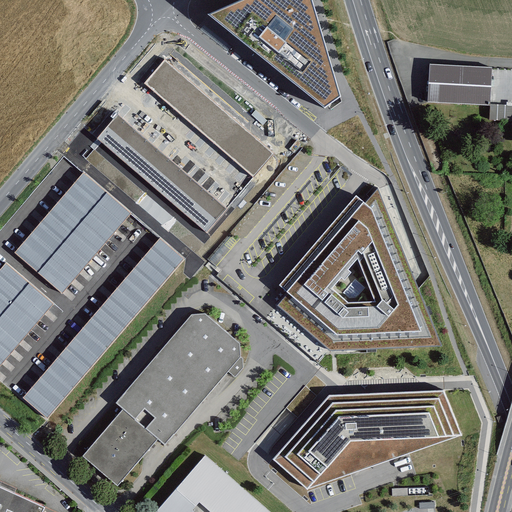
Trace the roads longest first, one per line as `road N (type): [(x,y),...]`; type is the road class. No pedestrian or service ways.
road 1 (secondary): [(357,0),(511,422)]
road 2 (residential): [(162,11),(0,203)]
road 3 (residential): [(105,511),(0,419)]
